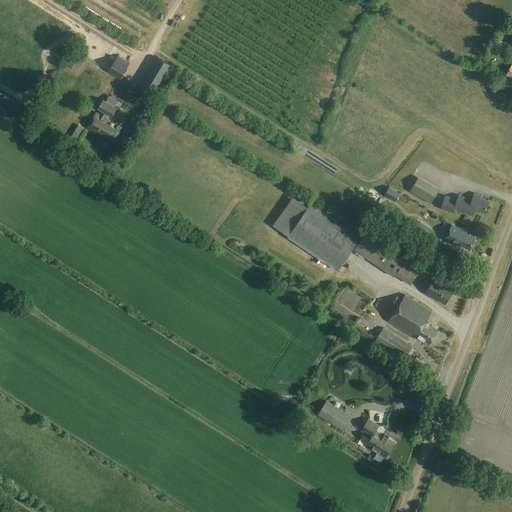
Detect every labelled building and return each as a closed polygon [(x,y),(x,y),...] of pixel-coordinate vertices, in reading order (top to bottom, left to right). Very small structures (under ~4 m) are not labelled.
[(76,52),(68,65),(77,71),(85,58),(76,52)] [(117,56),(110,67),(108,71),(120,79),(129,63),(117,56)] [(149,80),(145,87),(151,91),(155,93),(159,86),(149,80)] [(114,140),(119,132),(104,123),(106,119),(104,118),(106,113),(112,116),(117,108),(111,105),(114,101),(110,99),(108,103),(103,100),(98,108),(103,111),(100,116),(96,113),(87,127),(99,134),(109,141),(111,138),(114,140)] [(71,134),(78,137),(82,129),(75,126),(71,134)] [(419,177),(410,191),(431,204),(439,190),(419,177)] [(389,188),(385,195),(395,201),(399,194),(389,188)] [(489,201),(479,198),(480,195),(474,193),(471,200),(458,196),(457,200),(445,196),(441,208),(452,213),(454,209),(472,216),(474,210),(484,213),(489,201)] [(361,237),(310,203),(288,236),(287,237),(338,271),(361,237)] [(416,228),(431,237),(434,231),(420,223),(416,228)] [(460,244),(470,249),(475,239),(465,234),(466,232),(452,225),(445,240),(459,246),(460,244)] [(404,262),(364,235),(354,250),(394,277),(396,275),(411,285),(421,271),(405,260),(404,262)] [(436,298),(445,304),(453,291),(434,279),(425,293),(435,299),(436,298)] [(421,339),(429,344),(438,330),(425,322),(431,312),(405,295),(389,321),(420,341),(421,339)] [(375,341),(404,360),(412,346),(383,328),(375,341)] [(317,415),(343,431),(353,417),(327,401),(317,415)] [(366,445),(385,458),(395,443),(376,431),(379,426),(368,419),(361,430),(371,437),(366,445)]
